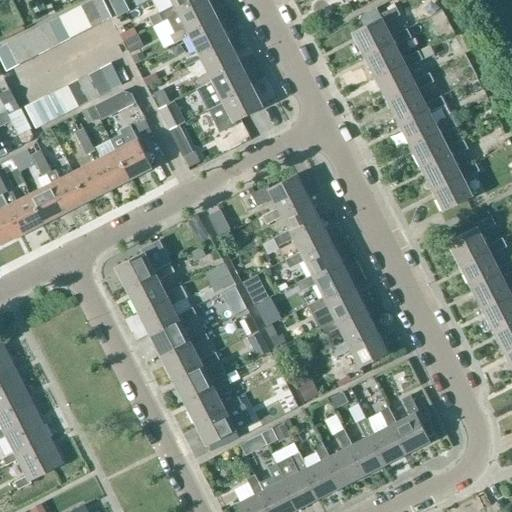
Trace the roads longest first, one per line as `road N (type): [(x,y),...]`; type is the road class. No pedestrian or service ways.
road 1 (residential): [(391,511),(452,481),(479,433),(322,124)]
road 2 (residential): [(322,124),(67,263)]
road 3 (residential): [(200,511),(67,263)]
road 4 (residential): [(322,124),(259,0)]
